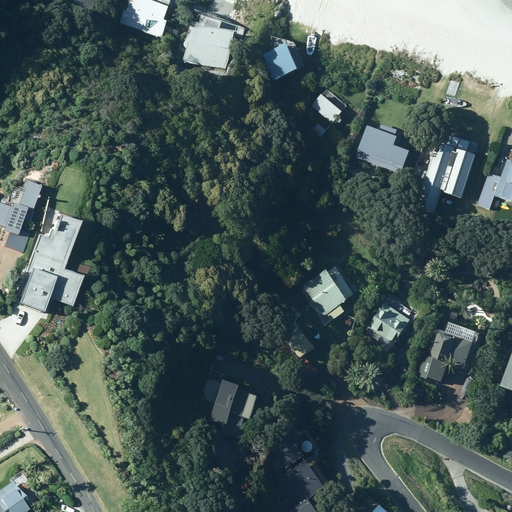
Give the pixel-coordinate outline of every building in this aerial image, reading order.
[(99,1),(97,0),(72,0),(68,10),(91,20),(99,1)] [(133,0),(122,27),(159,41),(170,14),(133,0)] [(199,33),(183,64),(224,70),(237,39),(199,33)] [(267,54),(279,79),(304,68),(293,42),(267,54)] [(454,98),(459,84),(450,81),(445,94),(454,98)] [(313,106),(333,123),(343,111),(323,94),(313,106)] [(320,124),(313,131),(321,137),(327,130),(320,124)] [(370,126),(359,157),(403,174),(412,151),(396,145),(400,136),(396,135),(398,130),(383,124),(381,130),(370,126)] [(462,200),(478,151),(438,139),(417,206),(436,212),(442,193),(462,200)] [(511,201),(511,159),(509,159),(502,178),(490,173),(478,204),(491,209),(496,195),(511,201)] [(22,253),(30,233),(19,229),(26,209),(31,211),(40,186),(28,181),(19,206),(13,204),(11,208),(0,203),(0,225),(4,227),(3,230),(9,232),(4,246),(22,253)] [(18,310),(44,320),(50,304),(73,313),(85,280),(64,272),(81,226),(60,218),(51,243),(40,239),(26,275),(30,277),(18,310)] [(332,321),(347,312),(342,305),(349,301),(329,270),(305,285),(319,307),(316,309),(320,316),(323,314),(325,316),(327,314),(332,321)] [(366,333),(373,338),(377,332),(387,339),(381,349),(390,354),(411,319),(385,303),(366,333)] [(303,358),(317,346),(298,323),(293,327),(287,339),(303,358)] [(418,375),(440,383),(447,362),(468,369),(474,353),(472,352),(476,342),(439,329),(429,356),(425,355),(418,375)] [(511,357),(501,392),(511,395),(511,357)] [(224,437),(240,444),(258,402),(226,388),(211,424),(227,431),(224,437)] [(305,511),(331,511),(323,502),(336,491),(315,466),(316,465),(296,441),(277,456),(295,477),(285,485),(307,511),(305,511)] [(227,451),(217,456),(229,482),(239,477),(227,451)] [(0,490),(0,511),(24,511),(31,508),(13,482),(0,490)]
